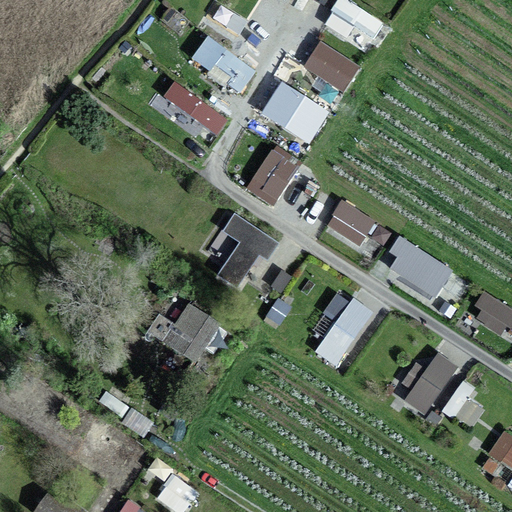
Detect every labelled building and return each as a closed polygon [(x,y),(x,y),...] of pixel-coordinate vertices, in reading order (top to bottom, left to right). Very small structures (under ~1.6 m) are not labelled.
[(374,20),(344,0),(341,0),(332,14),(363,35),(374,20)] [(252,71),(207,44),(193,68),(238,95),(252,71)] [(359,71),(319,46),(303,70),(344,96),(359,71)] [(224,117),(182,85),(163,108),(205,141),(224,117)] [(317,109),(280,87),(265,113),(302,135),(317,109)] [(299,171),(272,153),(248,190),(274,208),(299,171)] [(374,226),(339,203),(331,215),(333,220),(328,228),(358,249),(374,226)] [(268,265),(279,247),(234,217),(222,236),(239,247),(218,279),(237,292),(259,260),(268,265)] [(442,267),(399,240),(390,254),(399,260),(391,272),(425,294),(442,267)] [(511,331),(511,312),(482,294),(472,310),(480,315),(476,322),(501,338),(506,330),(511,333),(511,331)] [(336,368),(372,317),(351,303),(315,354),(336,368)] [(226,334),(190,308),(166,344),(193,362),(203,348),(213,354),(226,334)] [(425,419),(455,374),(435,360),(404,405),(425,419)] [(113,470),(124,454),(89,433),(77,451),(105,471),(108,467),(113,470)] [(48,511),(81,511),(68,502),(66,504),(59,499),(48,511)]
